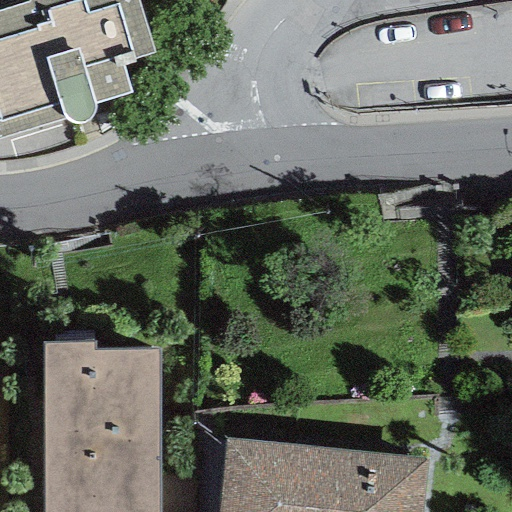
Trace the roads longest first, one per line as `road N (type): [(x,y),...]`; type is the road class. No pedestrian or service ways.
road 1 (tertiary): [(0,203),(263,162)]
road 2 (tertiary): [(511,140),(263,162)]
road 3 (tertiary): [(263,162),(246,77),(282,15),(321,0)]
